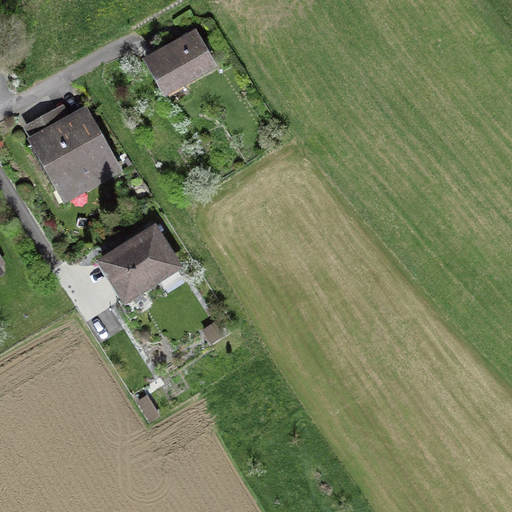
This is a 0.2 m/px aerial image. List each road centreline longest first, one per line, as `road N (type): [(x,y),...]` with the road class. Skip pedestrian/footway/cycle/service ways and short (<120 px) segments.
road 1 (residential): [(0,114),(134,34)]
road 2 (residential): [(0,176),(83,304)]
